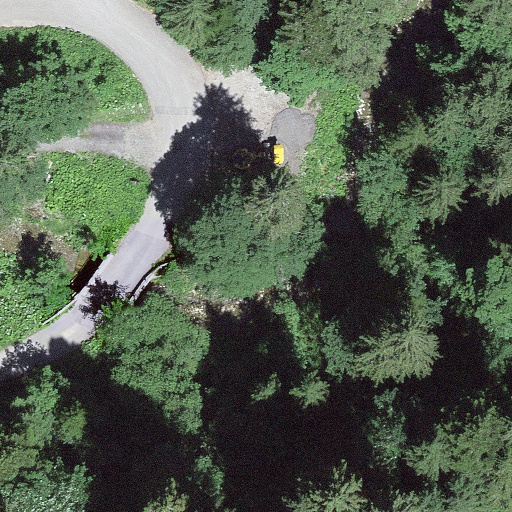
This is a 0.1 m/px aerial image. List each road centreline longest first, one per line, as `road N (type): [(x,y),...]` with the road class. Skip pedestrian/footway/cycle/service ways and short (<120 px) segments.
road 1 (track): [(172,143),(137,252),(100,309),(0,367)]
road 2 (track): [(74,1),(114,13),(162,56),(172,84),(172,143)]
road 3 (track): [(172,143),(0,143)]
